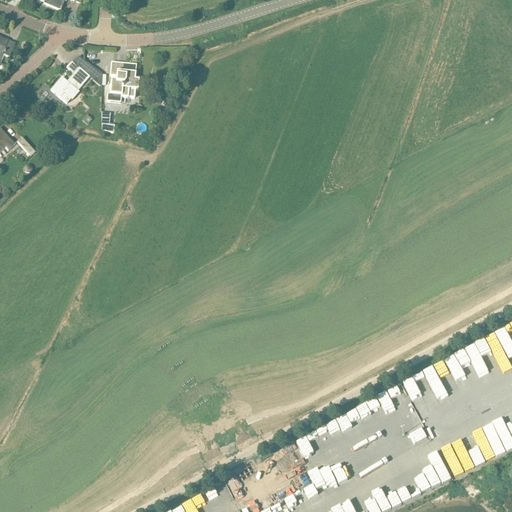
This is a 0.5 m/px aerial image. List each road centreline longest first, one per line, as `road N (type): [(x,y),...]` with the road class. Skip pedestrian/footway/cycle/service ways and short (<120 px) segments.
road 1 (unclassified): [(143,511),(511,308)]
road 2 (unknown): [(315,511),(511,396)]
road 3 (unclassified): [(297,0),(186,33),(105,38)]
